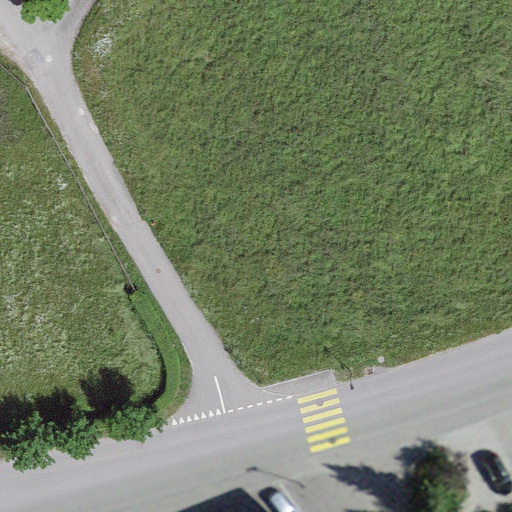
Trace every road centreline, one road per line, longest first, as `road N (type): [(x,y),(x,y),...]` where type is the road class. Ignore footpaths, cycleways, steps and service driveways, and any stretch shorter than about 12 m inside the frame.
road 1 (residential): [(236,447),(206,351),(5,0)]
road 2 (residential): [(236,447),(511,363)]
road 3 (residential): [(0,501),(236,447)]
